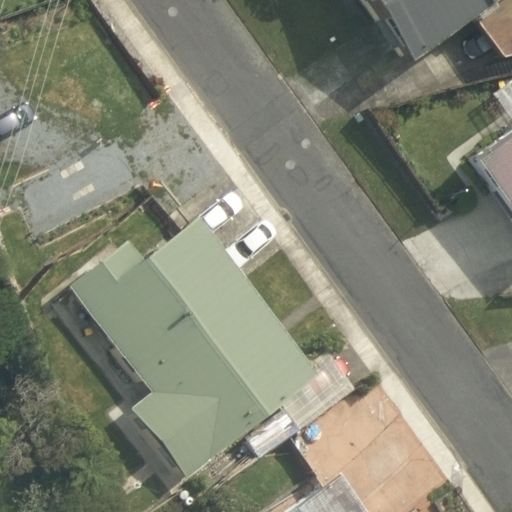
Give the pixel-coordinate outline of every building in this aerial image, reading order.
[(358,0),(405,66),(499,0),(358,0)] [(170,106),(112,140),(152,208),(210,175),(170,106)] [(511,130),(468,162),(511,222),(511,130)] [(182,481),(314,378),(191,221),(135,264),(119,244),(63,288),(148,395),(128,411),(182,481)] [(355,511),(331,476),(279,511),(355,511)]
